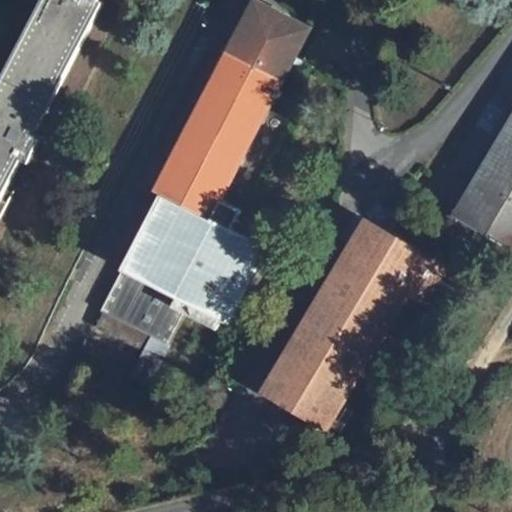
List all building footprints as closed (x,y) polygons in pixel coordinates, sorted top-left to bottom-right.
[(47,0),(0,89),(0,196),(22,156),(30,160),(42,137),(34,132),(105,6),(99,2),(100,0),(47,0)] [(244,208),(225,197),(290,81),(316,31),(261,1),(159,191),(164,194),(99,311),(146,337),(125,377),(144,387),(189,303),(229,326),(272,248),(233,227),(244,208)] [(511,127),(460,216),(511,246),(511,127)] [(331,430),(412,294),(434,258),(370,220),(267,390),(314,419),(331,430)] [(451,269),(434,258),(412,294),(428,305),(451,269)] [(321,446),(331,430),(314,419),(305,436),(321,446)]
